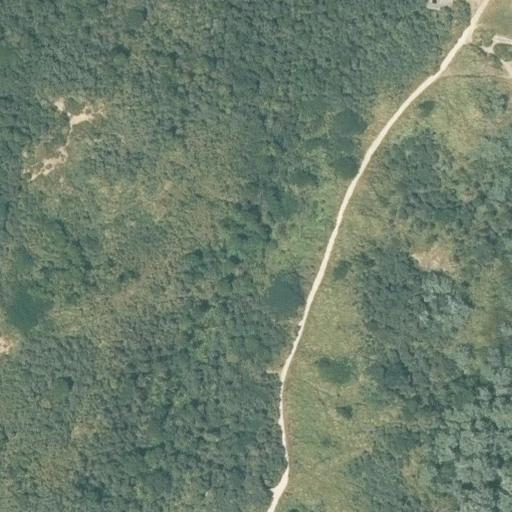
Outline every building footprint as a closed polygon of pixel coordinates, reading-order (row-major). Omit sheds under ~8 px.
[(414,0),(424,11),(449,16),(450,11),(453,12),(448,33),(465,37),(498,43),(511,45),(511,0),(426,0),(426,2),(425,1),(423,0),(414,0)] [(351,273),(354,273),(356,273),(360,272),(362,270),(363,269),(364,267),(366,265),(366,263),(366,260),(366,258),(366,256),(363,252),(362,250),(360,249),(356,247),(351,247),(348,248),(346,249),(344,250),(343,252),(342,254),(340,258),(340,263),(341,265),(342,267),(343,269),(344,270),(346,272),(348,273),(351,273)] [(417,273),(416,281),(424,282),(424,274),(417,273)] [(258,373),(257,377),(260,380),(260,381),(264,382),(266,382),(268,369),(268,368),(265,368),(264,368),(262,369),(261,371),(258,373)] [(378,442),(370,449),(359,435),(352,433),(347,437),(344,434),(339,438),(342,441),(336,446),(335,452),(355,476),(362,477),(381,461),(385,467),(398,469),(409,459),(411,445),(402,434),(389,433),(378,442)] [(253,481),(251,491),(233,486),(227,489),(225,496),(221,495),(220,501),(224,502),(222,509),(223,511),(262,511),(267,495),(273,496),(285,490),(289,476),(282,464),(268,460),(256,467),(253,481)] [(208,495),(201,493),(199,501),(207,502),(208,495)]
